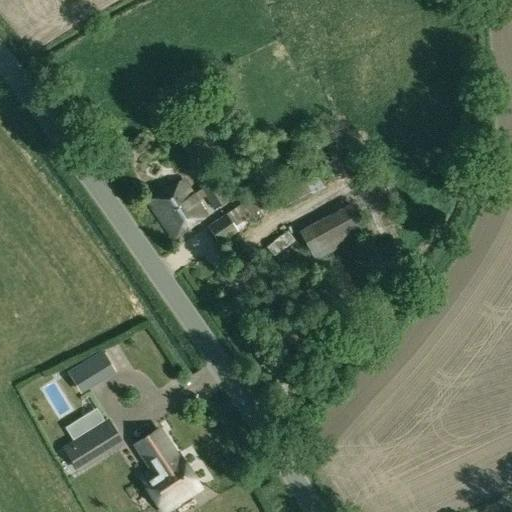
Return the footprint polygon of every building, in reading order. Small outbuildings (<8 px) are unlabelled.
[(328,167),(318,172),(325,186),(335,181),(328,167)] [(312,194),(305,181),(302,175),(277,189),(280,195),(288,207),(312,194)] [(173,238),(207,217),(183,180),(149,201),(173,238)] [(201,189),(215,210),(229,202),(228,199),(215,180),(201,189)] [(207,227),(219,245),(238,231),(275,207),(263,188),(227,212),(207,227)] [(80,389),(93,381),(83,364),(69,372),(80,389)] [(109,418),(62,447),(78,472),(125,443),(109,418)] [(176,457),(159,431),(137,446),(154,472),(155,472),(176,457)] [(178,456),(176,457),(155,472),(154,472),(143,479),(164,511),(200,487),(178,456)]
